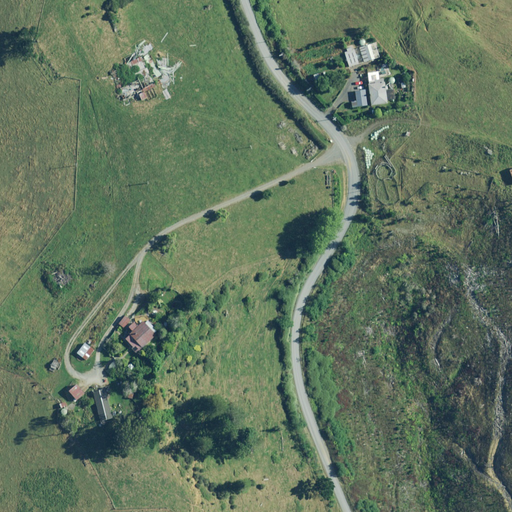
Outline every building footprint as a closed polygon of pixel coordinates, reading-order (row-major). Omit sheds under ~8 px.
[(360,48),(365,62),(375,59),(371,45),(360,48)] [(360,64),(355,50),(345,53),(350,67),(360,64)] [(141,99),(142,101),(148,98),(145,92),(156,87),(142,56),(110,71),(124,101),(137,95),(139,100),(141,99)] [(391,100),(393,99),(394,98),(395,96),(394,91),(393,89),(391,89),(389,88),(386,89),(385,78),(380,79),(379,71),(380,71),(380,66),(374,67),(375,72),(367,73),(369,84),(372,105),(388,103),(388,100),(391,100)] [(368,105),(366,90),(356,91),(358,101),(352,102),(353,107),(368,105)] [(131,319),(125,315),(119,322),(125,327),(131,319)] [(155,332),(157,330),(148,320),(145,322),(143,319),(137,325),(134,321),(129,326),(133,330),(125,337),(133,346),(132,347),(137,351),(156,333),(155,332)] [(77,352),(88,360),(96,349),(86,341),(77,352)] [(84,391),(77,383),(69,390),(76,398),(84,391)] [(101,420),(113,417),(106,388),(94,391),(101,420)]
